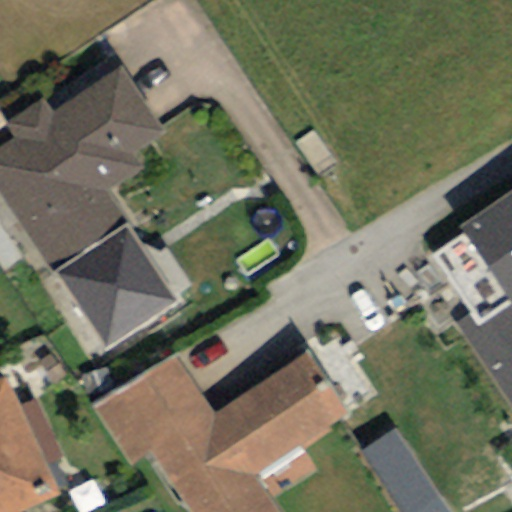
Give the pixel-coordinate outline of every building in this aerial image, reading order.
[(13,146),(0,154),(0,208),(102,363),(180,311),(103,196),(139,172),(130,158),(160,138),(118,74),(49,120),(41,108),(4,133),(13,146)] [(511,197),(453,237),(458,244),(430,263),(469,321),(455,331),(511,415),(511,197)] [(214,421),(178,363),(91,413),(130,472),(154,457),(188,511),(272,511),(254,484),(348,424),(307,364),(214,421)] [(8,389),(0,392),(0,511),(40,511),(60,503),(8,389)] [(403,438),(371,457),(405,511),(434,511),(445,505),(403,438)]
